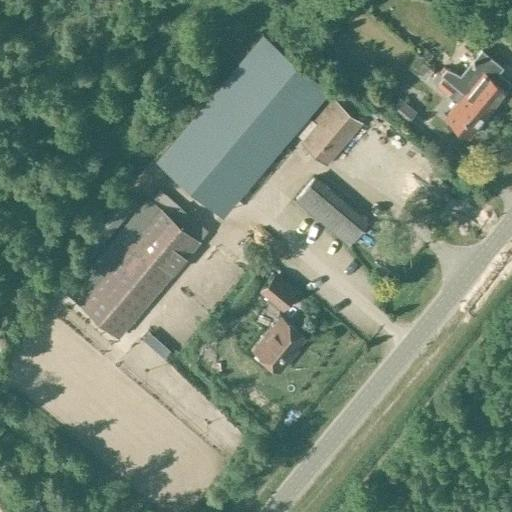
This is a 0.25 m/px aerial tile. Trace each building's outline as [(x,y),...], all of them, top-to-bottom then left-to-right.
[(488,112),(506,89),(511,83),(497,71),(502,65),(481,47),(472,58),(465,67),(459,74),(456,71),(446,66),(440,73),(443,76),(488,112)] [(469,135),(488,112),(443,76),(437,84),(457,101),(445,115),(469,135)] [(325,160),(360,120),(332,97),(315,118),(318,121),(301,140),(325,160)] [(405,123),(416,110),(400,98),(390,110),(405,123)] [(346,246),(368,221),(316,175),(294,201),(346,246)] [(159,205),(78,301),(118,336),(200,239),(159,205)] [(298,291),(274,272),(259,290),(282,310),(298,291)] [(281,317),(254,349),(278,369),(290,355),(288,353),(304,335),(281,317)]
